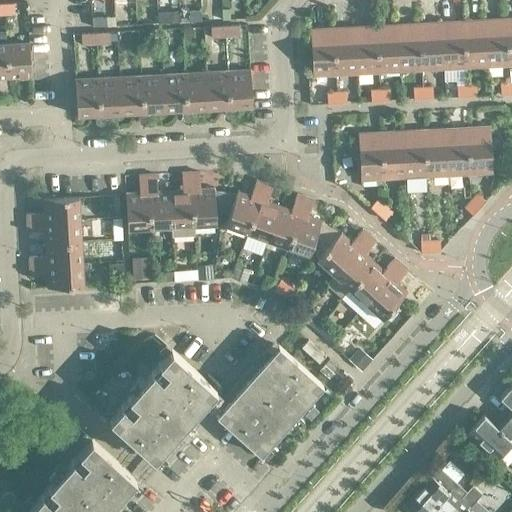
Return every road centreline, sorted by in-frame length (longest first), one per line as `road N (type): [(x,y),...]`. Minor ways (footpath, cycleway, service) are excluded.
road 1 (residential): [(68,161),(283,143),(279,25),(298,0)]
road 2 (residential): [(481,282),(266,511)]
road 3 (residential): [(13,328),(6,165),(68,161)]
road 4 (residential): [(231,331),(207,317),(13,328)]
road 5 (residential): [(371,497),(511,338)]
